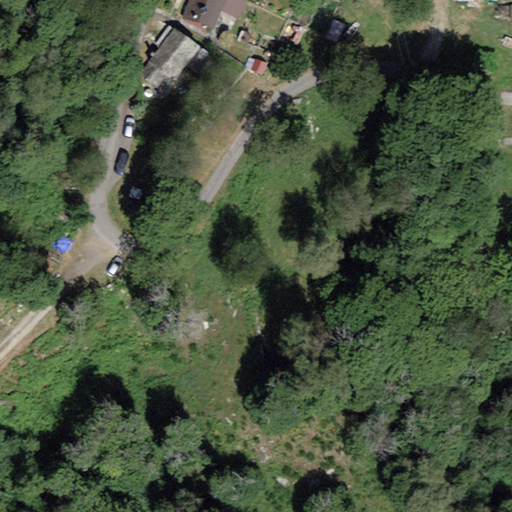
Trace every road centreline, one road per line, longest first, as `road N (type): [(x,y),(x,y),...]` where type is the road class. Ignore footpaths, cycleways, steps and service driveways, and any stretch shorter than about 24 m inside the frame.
road 1 (unclassified): [(511,99),(367,68),(318,74),(260,118),(179,236),(137,248),(110,234),(99,190),(153,0)]
road 2 (track): [(110,234),(0,348)]
